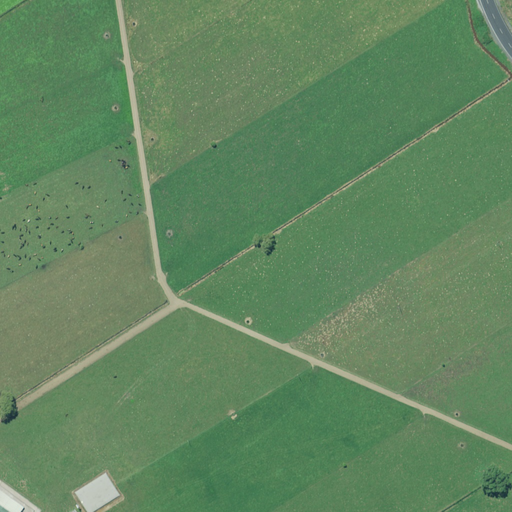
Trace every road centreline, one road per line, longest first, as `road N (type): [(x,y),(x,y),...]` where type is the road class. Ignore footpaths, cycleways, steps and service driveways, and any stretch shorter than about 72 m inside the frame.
road 1 (track): [(125,0),(151,270),(185,294),(470,418),(511,449)]
road 2 (track): [(0,416),(185,294)]
